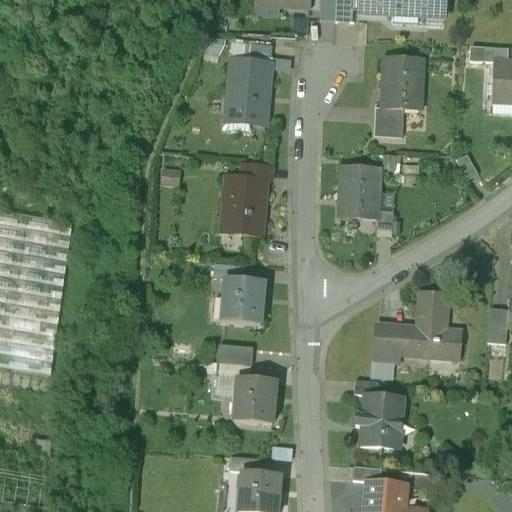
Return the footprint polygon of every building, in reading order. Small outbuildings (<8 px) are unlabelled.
[(254,0),(254,5),(280,6),(280,11),(310,12),(310,0),(254,0)] [(335,0),(321,0),(320,26),(335,26),(335,0)] [(353,0),(335,0),(335,26),(352,27),(353,0)] [(361,0),(361,14),(392,15),(393,11),(442,13),(442,0),(361,0)] [(270,50),(248,49),(248,60),(269,61),(270,50)] [(505,52),(469,51),(468,66),(491,67),(491,66),(504,67),(505,52)] [(418,63),(382,62),(382,68),(381,82),(383,82),(383,112),(388,112),(388,113),(402,113),(402,112),(419,113),(420,89),(418,89),(418,63)] [(511,67),(504,67),(491,66),(491,67),(489,103),(511,104),(511,67)] [(266,71),(231,68),(229,102),(226,102),(225,122),(248,124),(247,126),(264,127),(266,105),(264,105),(266,71)] [(383,112),(376,111),(375,141),(401,142),(402,113),(388,113),(388,112),(383,112)] [(477,177),(467,158),(455,165),(466,183),(477,177)] [(270,170),(242,168),(241,183),(257,184),(269,185),(270,170)] [(378,172),(340,172),(339,192),(342,192),(342,220),(339,220),(339,222),(377,223),(377,216),(378,199),(375,199),(376,175),(378,175),(378,172)] [(241,183),(227,181),(224,215),(222,215),(220,238),(260,241),(262,218),(254,218),(257,184),(241,183)] [(0,208),(0,359),(13,361),(15,342),(39,345),(39,348),(55,349),(70,217),(0,208)] [(393,216),(377,216),(377,223),(377,242),(392,243),(393,216)] [(242,270),(215,268),(214,283),(224,284),(240,285),(242,270)] [(240,285),(224,284),(222,302),(224,302),(222,326),(258,329),(262,287),(240,285)] [(446,297),(420,295),(417,332),(407,331),(405,358),(435,361),(435,359),(458,360),(460,336),(443,335),(446,297)] [(506,313),(489,312),(486,346),(503,348),(505,330),(506,313)] [(401,331),(376,329),(371,379),(385,380),(386,364),(398,365),(401,331)] [(249,352),(219,349),(217,366),(248,369),(249,352)] [(248,369),(217,366),(216,382),(237,384),(246,384),(247,384),(248,369)] [(274,386),(247,384),(246,384),(237,384),(235,400),(236,400),(234,424),(271,427),(272,410),(276,410),(277,400),(273,399),(274,386)] [(375,385),(352,384),(351,398),(361,399),(373,400),(375,385)] [(373,400),(361,399),(360,419),(362,419),(360,446),(357,446),(357,449),(379,451),(379,449),(395,451),(395,452),(398,452),(400,428),(397,428),(399,402),(373,400)] [(258,462),(230,460),(229,474),(241,476),(257,477),(258,462)] [(379,472),(351,470),(350,483),(365,485),(378,486),(379,472)] [(257,477),(241,476),(240,494),(241,494),(239,511),(275,511),(276,504),(279,504),(280,492),(277,492),(278,479),(257,477)] [(378,486),(365,485),(364,506),(366,507),(365,511),(400,511),(403,490),(404,490),(405,488),(378,486)]
